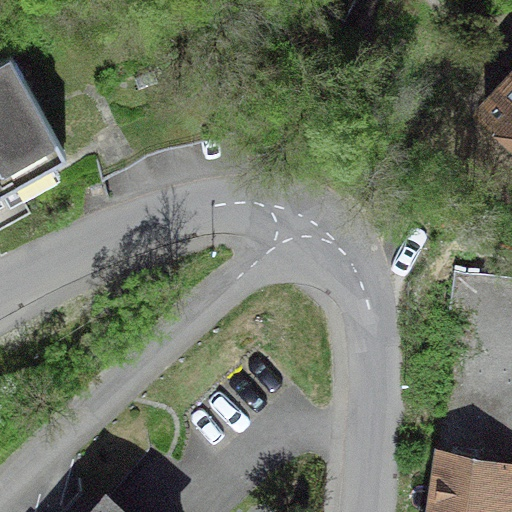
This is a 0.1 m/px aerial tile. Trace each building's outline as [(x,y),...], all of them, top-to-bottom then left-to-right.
[(299,0),(340,20),(349,0),(299,0)] [(0,57),(0,187),(60,155),(5,55),(0,57)] [(511,79),(480,115),(511,143),(511,79)] [(511,511),(511,466),(443,456),(442,458),(433,511),(511,511)] [(118,511),(102,498),(90,511),(118,511)]
